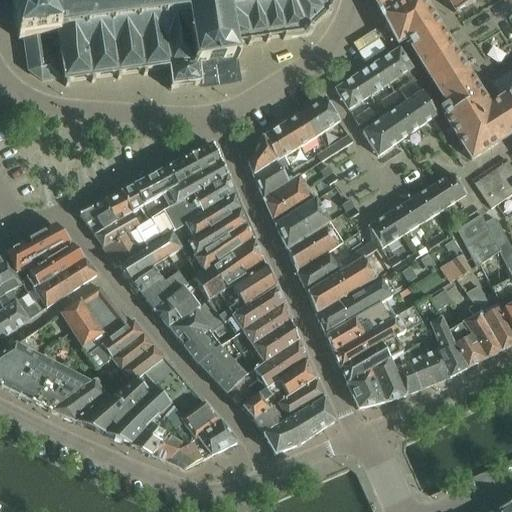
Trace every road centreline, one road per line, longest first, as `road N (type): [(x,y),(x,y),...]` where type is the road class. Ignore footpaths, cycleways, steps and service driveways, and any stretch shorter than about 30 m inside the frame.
road 1 (residential): [(221,117),(228,153),(282,279),(359,438)]
road 2 (unclassified): [(0,407),(178,487),(207,492),(264,477)]
road 3 (residential): [(264,477),(249,443),(107,274)]
road 4 (unclassified): [(0,78),(37,106),(66,113),(221,117)]
road 5 (unclassified): [(60,211),(197,138),(221,117)]
road 6 (unclassified): [(359,438),(511,364)]
road 7 (residential): [(384,189),(310,65)]
road 8 (residential): [(0,349),(107,274)]
